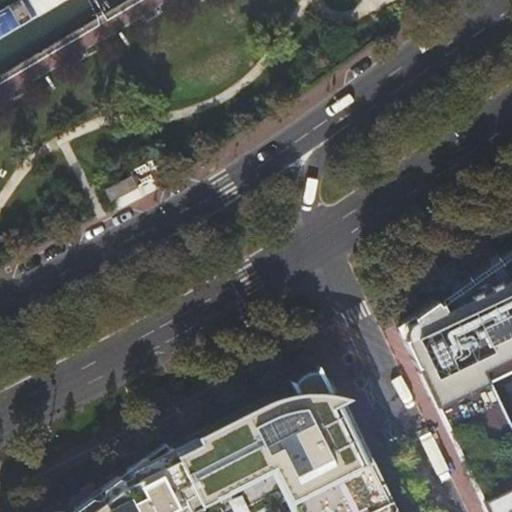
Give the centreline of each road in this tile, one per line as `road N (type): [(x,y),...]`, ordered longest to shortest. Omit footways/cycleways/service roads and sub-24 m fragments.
road 1 (primary): [(339,111),(221,188),(0,301)]
road 2 (primary): [(0,415),(315,240)]
road 3 (residential): [(315,240),(444,511)]
road 4 (primary): [(315,240),(511,107)]
road 5 (primary): [(490,0),(339,111)]
road 6 (residential): [(339,111),(309,183),(315,240)]
